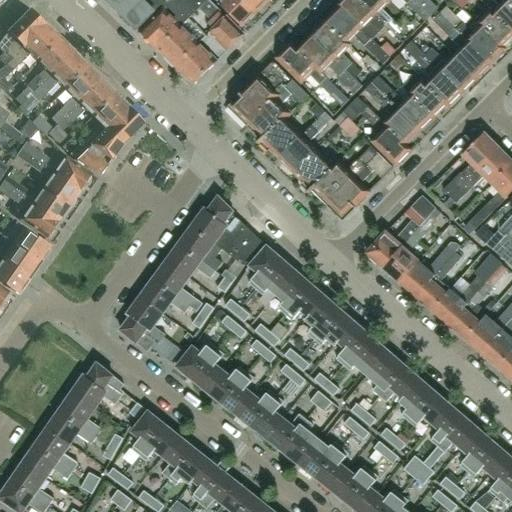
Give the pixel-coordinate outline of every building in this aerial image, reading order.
[(104,0),(156,51),(180,26),(186,20),(206,0),(104,0)] [(213,0),(240,27),(254,12),(241,0),(213,0)] [(241,0),(254,12),(266,0),(241,0)] [(384,26),(357,0),(341,0),(335,6),(337,8),(338,8),(360,30),(360,29),(370,40),(384,26)] [(388,2),(385,0),(357,0),(384,26),(393,35),(399,28),(380,9),(388,2)] [(430,15),(414,0),(385,0),(388,2),(389,0),(400,0),(423,22),(430,15)] [(414,0),(430,15),(431,14),(434,11),(435,11),(437,9),(427,0),(414,0)] [(511,4),(507,0),(493,0),(500,6),(493,13),(511,32),(511,4)] [(445,7),(438,14),(463,39),(464,39),(489,65),(504,50),(502,48),(501,48),(480,26),(479,27),(472,34),(445,7)] [(337,8),(324,22),(348,46),(346,43),(353,37),(382,65),(389,58),(370,40),(360,29),(360,30),(338,8),(337,8)] [(31,10),(8,33),(11,37),(5,45),(8,48),(3,52),(5,54),(0,58),(0,62),(5,67),(46,25),(31,10)] [(212,29),(224,17),(217,10),(205,22),(212,29)] [(511,32),(493,13),(491,10),(477,24),(479,27),(480,26),(501,48),(502,48),(511,37),(511,32)] [(434,11),(431,14),(434,18),(431,21),(460,49),(453,56),(475,79),(489,65),(464,39),(463,39),(438,14),(435,11),(434,11)] [(197,44),(174,67),(192,86),(243,35),(224,17),(212,29),(206,35),(210,40),(202,49),(197,44)] [(203,38),(186,20),(180,26),(156,51),(157,51),(157,50),(174,67),(197,44),(203,38)] [(348,46),(324,22),(310,36),(361,87),(367,80),(340,53),(348,46)] [(5,67),(0,71),(0,86),(5,81),(4,80),(29,54),(37,63),(60,39),(46,25),(5,67)] [(310,36),(296,50),(320,74),(327,66),(338,77),(335,79),(352,95),(361,87),(310,36)] [(45,70),(27,88),(15,100),(20,106),(33,93),(73,53),(60,39),(37,63),(45,70)] [(418,49),(411,42),(403,50),(431,78),(425,84),(445,105),(444,105),(446,108),(461,92),(418,49)] [(424,43),(418,49),(461,92),(475,79),(453,56),(445,64),(424,43)] [(291,44),(276,59),(300,83),(308,75),(318,85),(317,86),(340,108),(347,101),(320,74),(296,50),(291,44)] [(33,93),(20,106),(18,108),(26,117),(39,103),(38,103),(58,83),(65,90),(88,67),(73,53),(33,93)] [(374,62),(373,64),(365,56),(361,60),(374,73),(379,68),(374,62)] [(404,62),(397,56),(389,64),(395,71),(404,62)] [(239,96),(228,107),(247,125),(291,81),(272,62),(241,94),(240,95),(239,95),(239,96)] [(88,67),(65,90),(73,98),(52,120),(58,126),(102,81),(88,67)] [(425,84),(414,73),(400,87),(410,97),(410,96),(432,117),(444,105),(445,105),(425,84)] [(377,77),(370,84),(418,132),(432,117),(410,96),(410,97),(403,103),(377,77)] [(102,81),(58,126),(48,135),(56,143),(61,143),(67,136),(63,132),(85,110),(92,117),(115,94),(102,81)] [(291,81),(247,125),(261,139),(257,144),(257,145),(283,119),(289,114),(280,105),(290,96),(299,104),(306,97),(291,81)] [(418,132),(370,84),(364,90),(390,116),(383,124),(382,124),(404,146),(404,145),(418,132)] [(0,94),(0,118),(4,122),(9,115),(0,108),(0,95),(0,94)] [(115,94),(92,117),(100,125),(70,156),(77,160),(129,108),(115,94)] [(317,119),(323,113),(314,105),(308,111),(317,119)] [(376,116),(366,107),(359,114),(379,134),(371,142),(395,166),(410,151),(404,145),(404,146),(382,124),(383,124),(376,116)] [(144,123),(129,108),(77,160),(100,177),(121,146),(144,123)] [(300,136),(278,159),(293,173),(315,151),(307,143),(316,134),(317,135),(325,127),(324,126),(330,120),(323,113),(317,119),(300,136)] [(337,127),(346,118),(342,113),(333,122),(337,127)] [(4,122),(0,118),(0,129),(20,144),(25,137),(20,133),(4,122)] [(358,130),(346,118),(337,127),(350,139),(358,130)] [(283,119),(257,145),(258,145),(259,144),(266,151),(268,149),(278,159),(300,136),(283,119)] [(20,133),(25,137),(29,140),(37,129),(29,121),(20,133)] [(483,134),(462,156),(470,164),(460,173),(443,190),(449,197),(497,149),(483,134)] [(26,144),(21,150),(79,191),(83,185),(85,187),(90,180),(89,177),(90,175),(64,157),(57,166),(26,144)] [(332,168),(307,194),(308,194),(312,190),(326,204),(376,154),(370,147),(346,171),(337,162),(331,167),(332,168)] [(511,163),(497,149),(449,197),(456,203),(483,176),(491,184),(511,163)] [(79,191),(21,150),(16,158),(47,180),(42,188),(70,208),(76,199),(75,198),(79,191)] [(331,167),(315,151),(293,173),(302,183),(300,185),(307,192),(307,193),(307,194),(332,168),(331,167)] [(376,154),(326,204),(341,219),(352,208),(353,208),(354,207),(353,207),(354,206),(354,207),(368,193),(359,184),(372,171),(381,180),(392,169),(376,154)] [(0,173),(4,176),(9,169),(0,162),(0,173)] [(511,163),(491,184),(499,192),(488,203),(489,203),(481,212),(486,218),(511,191),(511,163)] [(6,177),(2,183),(57,222),(61,216),(63,218),(70,208),(42,188),(35,198),(6,177)] [(57,222),(2,183),(0,185),(0,192),(26,211),(20,220),(46,238),(47,237),(50,237),(55,230),(53,229),(57,222)] [(242,266),(262,244),(231,214),(232,212),(217,197),(216,198),(210,202),(209,201),(190,228),(220,250),(242,266)] [(393,241),(384,233),(366,254),(382,269),(428,217),(427,216),(434,209),(421,197),(409,208),(417,215),(411,221),(410,220),(393,241)] [(491,218),(478,230),(474,235),(492,251),(511,229),(511,198),(507,204),(511,207),(511,214),(491,238),(487,235),(497,224),(491,218)] [(434,222),(428,217),(382,269),(399,283),(417,261),(408,253),(434,222)] [(40,263),(51,247),(17,223),(10,232),(0,224),(0,235),(5,239),(40,263)] [(190,228),(177,245),(214,272),(223,279),(230,284),(234,277),(224,270),(223,272),(218,269),(221,264),(214,259),(220,250),(190,228)] [(511,229),(492,251),(498,257),(511,242),(511,241),(511,229)] [(40,263),(5,239),(0,246),(0,259),(28,279),(40,263)] [(511,243),(511,242),(498,257),(506,264),(511,257),(511,243)] [(446,246),(453,253),(459,247),(455,243),(449,243),(446,246)] [(177,245),(165,262),(188,279),(195,269),(209,279),(214,272),(177,245)] [(417,261),(399,283),(415,297),(443,264),(453,253),(446,246),(426,269),(417,261)] [(265,247),(248,267),(245,271),(253,278),(247,284),(254,290),(280,260),(265,247)] [(459,258),(453,253),(443,264),(415,297),(431,311),(445,295),(435,286),(459,258)] [(28,279),(0,259),(0,281),(18,294),(28,279)] [(295,272),(280,260),(254,290),(261,296),(267,289),(274,296),(295,272)] [(165,262),(152,279),(196,311),(201,304),(180,289),(188,279),(165,262)] [(295,272),(274,296),(282,303),(277,309),(283,315),(310,285),(295,272)] [(445,295),(431,311),(447,325),(486,282),(488,279),(481,273),(477,278),(476,277),(458,297),(450,290),(445,295)] [(196,311),(152,279),(140,296),(163,313),(169,304),(185,315),(190,308),(195,312),(196,311)] [(223,293),(230,284),(223,279),(216,288),(223,293)] [(492,287),(486,282),(447,325),(463,339),(478,323),(468,314),(492,287)] [(324,298),(310,285),(283,315),(290,321),(299,311),(307,318),(324,298)] [(5,298),(9,293),(0,286),(0,309),(6,301),(5,298)] [(140,296),(128,312),(163,338),(165,336),(153,328),(163,313),(140,296)] [(324,298),(307,318),(303,322),(311,328),(306,334),(313,341),(339,311),(324,298)] [(233,315),(239,308),(229,300),(224,307),(233,315)] [(478,323),(463,339),(480,353),(511,316),(511,303),(494,324),(485,316),(478,323)] [(199,313),(206,318),(212,309),(205,304),(199,313)] [(249,316),(239,308),(233,315),(243,323),(249,316)] [(339,311),(313,341),(319,346),(325,340),(333,347),(336,343),(354,323),(339,311)] [(163,338),(128,312),(126,315),(129,317),(119,331),(146,352),(154,342),(158,345),(163,338)] [(206,318),(199,313),(191,324),(198,329),(206,318)] [(229,331),(235,324),(226,316),(220,323),(229,331)] [(511,316),(480,353),(496,368),(511,349),(511,339),(509,337),(511,332),(511,316)] [(354,323),(336,343),(343,350),(335,360),(342,366),(368,336),(354,323)] [(235,324),(229,331),(239,339),(245,332),(235,324)] [(263,339),(268,332),(259,325),(254,331),(263,339)] [(278,340),(268,332),(263,339),(273,347),(278,340)] [(383,349),(368,336),(342,366),(348,371),(353,365),(362,373),(383,349)] [(259,355),(265,348),(255,341),(250,347),(259,355)] [(191,347),(175,368),(190,380),(215,349),(208,344),(200,354),(191,347)] [(265,348),(259,355),(256,359),(263,364),(266,361),(269,363),(274,357),(265,348)] [(172,349),(164,359),(171,365),(179,355),(172,349)] [(222,355),(215,349),(190,380),(205,392),(222,371),(214,365),(222,355)] [(293,364),(298,357),(289,349),(283,356),(293,364)] [(511,349),(496,368),(511,380),(511,349)] [(402,365),(387,352),(366,376),(377,385),(371,392),(376,395),(402,365)] [(298,357),(293,364),(302,372),(308,365),(298,357)] [(114,405),(122,393),(119,390),(122,385),(96,364),(86,378),(82,376),(78,382),(102,398),(103,397),(114,405)] [(288,380),(294,373),(285,365),(279,372),(288,380)] [(417,378),(402,365),(376,395),(384,403),(393,393),(399,398),(417,378)] [(230,378),(222,371),(205,392),(220,404),(245,373),(238,367),(230,378)] [(322,389),(328,382),(334,376),(324,367),(313,381),(322,389)] [(245,373),(220,404),(235,416),(251,395),(243,389),(252,378),(245,373)] [(294,373),(288,380),(298,388),(304,381),(294,373)] [(399,398),(401,399),(398,403),(406,410),(401,416),(406,421),(431,391),(417,378),(399,398)] [(102,398),(78,382),(65,401),(88,418),(102,398)] [(328,382),(322,389),(332,396),(338,390),(328,382)] [(251,395),(235,416),(250,428),(275,397),(268,391),(259,401),(251,395)] [(431,391),(406,421),(414,428),(423,418),(429,423),(446,403),(431,391)] [(316,408),(324,398),(317,392),(309,402),(316,408)] [(275,397),(250,428),(266,440),(282,420),(274,413),(282,402),(275,397)] [(324,398),(316,408),(322,413),(330,403),(324,398)] [(65,401),(51,421),(75,437),(76,436),(91,446),(91,445),(101,430),(87,420),(88,418),(65,401)] [(438,431),(429,441),(435,447),(461,416),(446,403),(429,423),(438,431)] [(143,409),(136,404),(128,414),(135,419),(143,409)] [(357,417),(363,410),(355,404),(350,411),(357,417)] [(374,420),(363,410),(357,417),(369,427),(374,420)] [(162,424),(147,412),(130,433),(139,440),(131,450),(137,456),(162,424)] [(282,420),(266,440),(281,452),(306,421),(298,415),(289,425),(282,420)] [(435,447),(430,453),(410,476),(421,486),(432,473),(429,470),(452,443),(459,449),(476,429),(461,416),(435,447)] [(352,432),(357,426),(348,418),(343,425),(352,432)] [(75,437),(51,421),(38,440),(76,467),(77,465),(63,455),(75,437)] [(311,425),(306,421),(281,452),(296,464),(315,440),(306,432),(311,425)] [(162,424),(137,456),(145,462),(153,451),(161,457),(177,437),(162,424)] [(367,434),(357,426),(352,432),(362,441),(367,434)] [(387,442),(393,436),(385,429),(379,436),(387,442)] [(476,429),(459,449),(467,456),(459,467),(465,472),(491,442),(476,429)] [(121,439),(114,435),(102,457),(109,461),(121,439)] [(404,445),(393,436),(387,442),(398,451),(404,445)] [(177,437),(161,457),(169,464),(160,474),(167,480),(192,449),(177,437)] [(76,467),(38,440),(24,460),(47,476),(52,470),(67,481),(76,467)] [(340,448),(332,442),(327,449),(319,442),(300,467),(315,479),(340,448)] [(382,457),(387,450),(378,442),(372,449),(382,457)] [(506,455),(491,442),(465,472),(472,478),(481,468),(489,475),(506,455)] [(347,454),(340,448),(315,479),(330,491),(347,469),(339,463),(347,454)] [(208,461),(192,449),(167,480),(174,486),(175,486),(180,479),(188,485),(191,481),(208,461)] [(410,476),(430,453),(429,451),(420,449),(402,470),(410,476)] [(397,458),(387,450),(382,457),(391,465),(397,458)] [(511,459),(506,455),(489,475),(497,482),(488,492),(495,498),(511,477),(511,459)] [(24,460),(10,479),(48,506),(52,500),(38,490),(47,476),(24,460)] [(208,461),(191,481),(199,488),(191,498),(198,504),(223,473),(208,461)] [(347,469),(330,491),(345,503),(370,472),(362,466),(355,476),(347,469)] [(116,483),(121,476),(112,469),(106,476),(116,483)] [(376,477),(370,472),(345,503),(356,511),(362,511),(376,495),(368,488),(376,477)] [(99,479),(88,473),(79,489),(90,495),(99,479)] [(238,485),(223,473),(198,504),(205,509),(213,499),(221,506),(238,485)] [(455,487),(454,486),(448,492),(458,501),(464,494),(462,492),(466,487),(462,485),(467,479),(463,475),(457,482),(458,483),(455,487)] [(132,484),(121,476),(116,483),(126,491),(132,484)] [(511,477),(495,498),(500,504),(502,504),(507,498),(511,501),(511,477)] [(448,492),(454,486),(444,478),(439,485),(448,492)] [(44,511),(48,506),(10,479),(0,494),(0,501),(15,511),(22,511),(27,505),(37,511),(44,511)] [(229,511),(240,511),(253,497),(238,485),(221,506),(229,511)] [(376,495),(362,511),(386,511),(400,496),(392,490),(384,500),(376,495)] [(116,506),(123,496),(116,491),(109,501),(116,506)] [(147,506),(152,499),(142,491),(137,499),(147,506)] [(441,506),(446,499),(436,491),(431,497),(441,506)] [(123,496),(116,506),(123,511),(130,501),(123,496)] [(400,496),(386,511),(406,511),(401,508),(406,501),(400,496)] [(253,497),(240,511),(266,511),(268,509),(253,497)] [(157,511),(162,506),(152,499),(147,506),(155,511),(157,511)] [(450,511),(455,507),(446,499),(441,506),(448,511),(450,511)] [(471,511),(482,511),(484,511),(474,502),(468,509),(471,511)]
